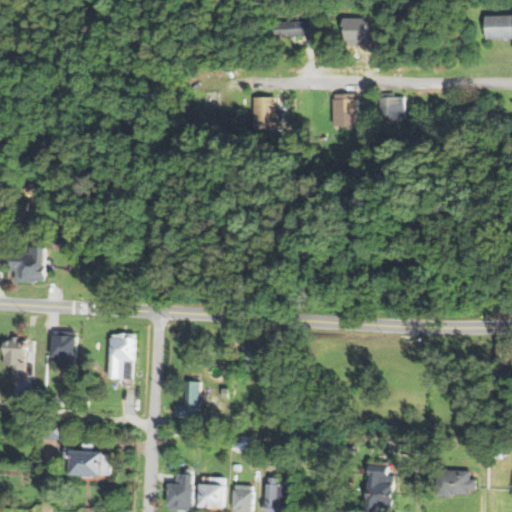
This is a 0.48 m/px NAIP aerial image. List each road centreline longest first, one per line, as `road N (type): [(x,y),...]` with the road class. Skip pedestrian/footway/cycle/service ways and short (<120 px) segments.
road 1 (residential): [(511,326),(0,303)]
road 2 (residential): [(511,85),(252,82)]
road 3 (residential): [(146,511),(158,312)]
road 4 (residential): [(0,411),(152,421)]
